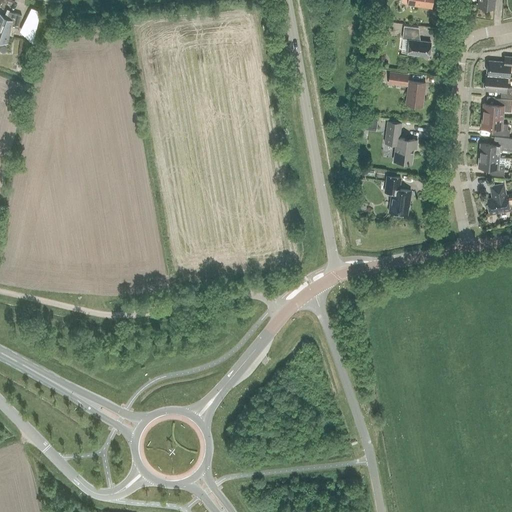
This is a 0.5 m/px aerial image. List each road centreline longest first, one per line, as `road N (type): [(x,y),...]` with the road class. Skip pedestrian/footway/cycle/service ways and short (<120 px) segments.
road 1 (unclassified): [(336,277),(286,0)]
road 2 (residential): [(274,305),(237,295),(121,315),(0,292)]
road 3 (unclassified): [(380,511),(371,461),(312,290)]
road 4 (residential): [(466,249),(452,162),(461,39)]
road 5 (tertiary): [(143,473),(124,490),(96,494),(0,402)]
road 6 (primary): [(138,429),(0,355)]
road 7 (tertiary): [(195,418),(284,314)]
road 8 (tertiary): [(336,277),(466,249)]
